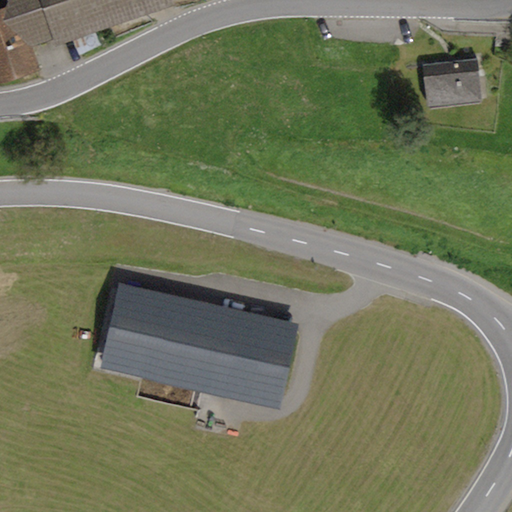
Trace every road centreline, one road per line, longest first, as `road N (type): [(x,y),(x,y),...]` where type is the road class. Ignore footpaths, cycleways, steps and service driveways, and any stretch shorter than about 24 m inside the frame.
road 1 (tertiary): [(511,342),(468,296),(398,265),(145,204),(0,193)]
road 2 (tertiary): [(0,105),(67,87),(187,27),(253,7),(510,0)]
road 3 (primary): [(0,87),(118,0)]
